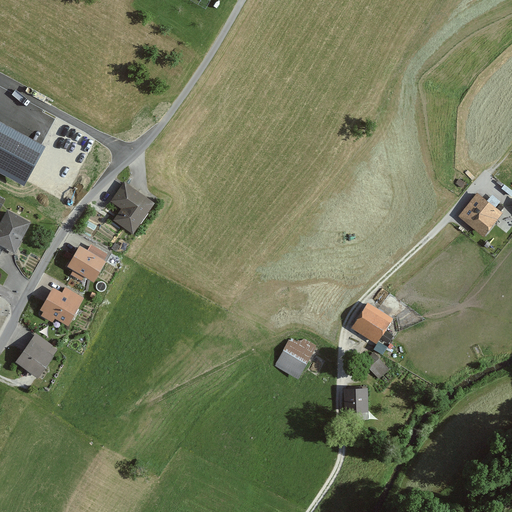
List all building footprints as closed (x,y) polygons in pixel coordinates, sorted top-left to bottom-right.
[(0,172),(24,186),(45,147),(0,122),(0,172)] [(148,203),(117,181),(102,201),(113,209),(105,220),(126,235),(148,203)] [(502,215),(476,194),(459,215),(485,236),(502,215)] [(0,213),(0,244),(13,253),(32,222),(5,206),(0,213)] [(69,247),(57,270),(86,286),(102,258),(84,248),(80,254),(69,247)] [(41,291),(29,314),(58,331),(74,302),(56,291),(53,297),(41,291)] [(351,330),(375,345),(391,319),(367,304),(351,330)] [(297,380),(312,351),(289,339),(275,368),(297,380)] [(20,343),(3,366),(26,383),(43,360),(20,343)] [(360,361),(378,379),(388,369),(370,351),(360,361)] [(366,389),(343,390),(344,408),(367,407),(366,389)]
